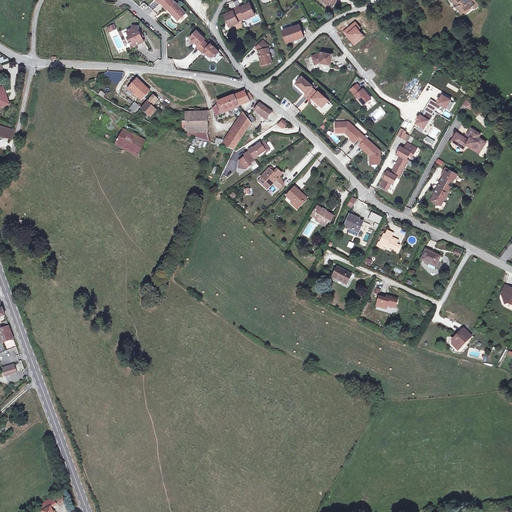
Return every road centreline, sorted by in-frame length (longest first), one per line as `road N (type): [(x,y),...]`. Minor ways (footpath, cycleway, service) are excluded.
road 1 (unclassified): [(256,89),(388,210),(470,248)]
road 2 (secondary): [(0,273),(87,511)]
road 3 (residential): [(338,258),(439,305),(470,248)]
road 4 (unclassified): [(256,89),(333,19),(380,0)]
road 5 (residential): [(128,66),(179,108),(207,107),(197,76)]
